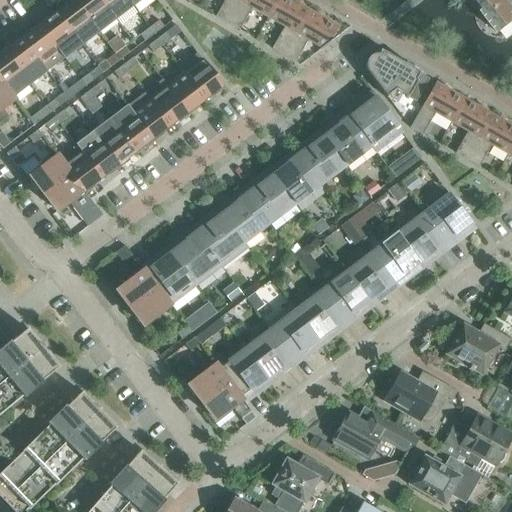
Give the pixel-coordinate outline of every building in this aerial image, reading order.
[(81,45),(98,32),(73,0),(69,0),(65,4),(63,1),(54,9),(81,45)] [(73,0),(98,32),(115,19),(101,0),(73,0)] [(101,0),(115,19),(132,5),(128,0),(101,0)] [(224,0),(215,16),(227,23),(239,0),(224,0)] [(251,8),(267,17),(276,0),(239,0),(227,23),(239,30),(251,8)] [(271,48),(283,55),(309,10),(291,0),(276,0),(267,17),(284,26),(271,48)] [(511,0),(471,0),(496,32),(511,20),(511,0)] [(45,19),(38,24),(63,58),(81,45),(54,9),(44,16),(45,19)] [(309,10),(283,55),(295,62),(307,40),(320,50),(334,39),(333,38),(331,37),(338,26),(309,10)] [(158,20),(149,27),(154,34),(163,26),(158,20)] [(46,71),(63,58),(38,24),(31,30),(29,27),(19,35),(46,71)] [(139,34),(144,41),(154,34),(149,27),(139,34)] [(157,38),(162,45),(172,37),(167,31),(157,38)] [(29,84),(46,71),(19,35),(9,42),(11,45),(4,50),(29,84)] [(157,38),(148,46),(152,52),(162,45),(157,38)] [(124,46),(114,53),(119,60),(129,52),(124,46)] [(13,96),(29,84),(4,50),(0,53),(0,79),(1,81),(13,96)] [(409,64),(408,63),(407,63),(406,63),(404,63),(403,64),(379,50),(378,51),(378,54),(377,54),(375,54),(374,54),(373,55),(372,55),(370,56),(368,57),(366,59),(365,62),(365,63),(364,65),(364,67),(365,69),(366,71),(386,97),(395,90),(406,97),(414,102),(427,78),(411,69),(411,67),(411,66),(410,65),(409,64)] [(119,60),(114,53),(105,61),(110,67),(119,60)] [(213,97),(223,88),(197,53),(179,66),(204,100),(211,94),(213,97)] [(137,63),(132,57),(123,64),(128,71),(137,63)] [(128,71),(123,64),(113,72),(118,78),(128,71)] [(196,105),(204,100),(179,66),(178,67),(183,73),(167,85),(162,79),(161,79),(188,115),(198,108),(196,105)] [(90,72),(80,79),(85,86),(94,78),(90,72)] [(75,93),(85,86),(80,79),(70,87),(75,93)] [(161,79),(144,92),(169,126),(176,120),(178,123),(188,115),(161,79)] [(0,121),(7,116),(2,109),(15,99),(13,96),(1,81),(0,81),(0,121)] [(464,98),(435,82),(418,111),(409,127),(422,134),(434,112),(450,122),(464,98)] [(88,90),(93,97),(103,89),(98,83),(88,90)] [(93,97),(88,90),(79,98),(84,104),(93,97)] [(144,92),(127,106),(154,141),(164,134),(162,131),(169,126),(144,92)] [(375,151),(401,132),(371,92),(358,102),(360,104),(347,115),(370,146),(375,151)] [(46,105),(50,112),(60,105),(55,98),(46,105)] [(467,131),(455,153),(466,160),(492,115),(464,98),(450,122),(467,131)] [(46,105),(36,113),(41,119),(50,112),(46,105)] [(110,119),(135,152),(142,146),(144,149),(154,141),(127,106),(110,119)] [(54,116),(59,123),(68,116),(64,109),(54,116)] [(319,131),(345,165),(370,146),(347,115),(333,125),(331,122),(319,131)] [(511,125),(492,115),(466,160),(478,167),(491,145),(507,154),(511,144),(511,125)] [(54,116),(44,124),(49,130),(59,123),(54,116)] [(110,119),(92,132),(119,167),(129,160),(128,157),(135,152),(110,119)] [(42,136),(37,129),(27,137),(32,143),(42,136)] [(296,153),(319,184),(345,165),(319,131),(307,140),(309,143),(296,153)] [(109,175),(119,167),(92,132),(75,145),(100,178),(108,172),(109,175)] [(0,147),(1,149),(9,143),(2,134),(0,133),(0,147)] [(59,157),(70,173),(85,193),(95,186),(93,183),(100,178),(75,145),(59,157)] [(14,150),(6,156),(11,164),(19,157),(14,150)] [(268,170),(293,203),(319,184),(296,153),(282,163),(280,161),(268,170)] [(37,186),(43,193),(70,173),(59,157),(57,154),(43,164),(42,162),(25,175),(35,188),(37,186)] [(404,170),(397,161),(387,168),(394,178),(404,170)] [(245,192),(268,223),(293,203),(268,170),(256,179),(258,182),(245,192)] [(410,189),(420,181),(412,171),(402,178),(410,189)] [(85,193),(70,173),(43,193),(57,211),(70,201),(72,203),(85,193)] [(368,198),(380,188),(373,180),(361,189),(368,198)] [(395,198),(405,191),(397,180),(387,188),(395,198)] [(357,205),(367,198),(360,189),(350,196),(357,205)] [(217,209),(242,242),(268,223),(245,192),(231,202),(229,200),(217,209)] [(422,214),(446,245),(459,235),(461,237),(474,228),(448,194),(422,214)] [(377,208),(373,202),(363,209),(368,216),(377,208)] [(207,220),(194,231),(217,261),(242,242),(217,209),(205,218),(207,220)] [(347,221),(354,229),(363,222),(357,214),(347,221)] [(432,255),(446,245),(422,214),(397,233),(422,267),(434,258),(432,255)] [(318,235),(328,227),(321,219),(311,226),(318,235)] [(346,236),(354,230),(354,229),(347,221),(339,227),(346,236)] [(191,280),(217,261),(194,231),(180,241),(178,238),(166,247),(191,280)] [(397,233),(371,252),(395,284),(408,273),(410,276),(422,267),(397,233)] [(120,259),(129,252),(124,245),(115,253),(120,259)] [(143,269),(155,284),(166,299),(169,304),(194,285),(191,280),(166,247),(154,256),(156,259),(143,269)] [(277,255),(283,262),(285,264),(294,257),(292,255),(286,248),(277,255)] [(318,267),(307,252),(296,259),(308,275),(318,267)] [(381,294),(395,284),(371,252),(345,271),(371,306),(383,297),(381,294)] [(116,289),(127,305),(155,284),(143,269),(141,266),(128,277),(129,279),(116,289)] [(359,315),(371,306),(345,271),(320,291),(344,322),(357,312),(359,315)] [(232,282),(222,290),(229,301),(240,292),(232,282)] [(166,299),(155,284),(127,305),(135,315),(133,317),(142,330),(159,317),(158,315),(170,305),(169,304),(166,299)] [(294,310),(320,344),(332,335),(330,333),(344,322),(320,291),(294,310)] [(511,317),(511,297),(511,299),(509,298),(503,309),(505,310),(504,312),(511,317)] [(294,310),(269,329),(293,361),(306,351),(308,353),(320,344),(294,310)] [(195,312),(183,322),(185,326),(190,332),(203,322),(195,312)] [(477,334),(462,326),(446,353),(458,361),(457,363),(471,371),(473,369),(481,373),(496,347),(503,351),(509,339),(483,324),(477,334)] [(176,333),(181,339),(190,332),(185,326),(176,333)] [(0,362),(10,374),(42,348),(27,328),(0,350),(0,362)] [(279,371),(293,361),(269,329),(243,348),(269,383),(281,374),(279,371)] [(184,344),(189,350),(199,343),(194,337),(184,344)] [(42,348),(10,374),(25,393),(26,394),(58,367),(42,348)] [(257,392),(269,383),(243,348),(218,367),(228,381),(242,399),(255,389),(257,392)] [(0,382),(10,374),(0,362),(0,382)] [(196,395),(201,402),(228,381),(218,367),(215,363),(202,373),(200,371),(183,384),(193,397),(196,395)] [(420,419),(425,421),(429,421),(434,416),(436,413),(444,400),(450,403),(452,398),(456,391),(421,371),(415,382),(399,373),(383,400),(418,420),(419,419),(420,419)] [(0,382),(0,413),(25,393),(10,374),(0,382)] [(207,409),(204,411),(214,424),(231,411),(229,409),(242,399),(228,381),(201,402),(207,409)] [(81,392),(50,421),(51,422),(68,439),(98,410),(81,392)] [(115,427),(98,410),(68,439),(84,456),(85,457),(115,427)] [(332,440),(367,459),(379,438),(405,452),(414,436),(371,411),(365,422),(347,412),(332,440)] [(245,425),(254,418),(250,412),(240,419),(245,425)] [(455,421),(438,451),(449,457),(454,459),(464,465),(466,461),(471,464),(469,468),(485,477),(492,463),(495,464),(496,462),(499,462),(503,458),(504,453),(502,451),(511,436),(476,417),(469,429),(455,421)] [(24,448),(25,448),(41,465),(68,439),(51,422),(24,448)] [(315,449),(325,455),(330,446),(313,436),(309,443),(316,447),(316,448),(315,449)] [(68,439),(41,465),(57,482),(84,456),(68,439)] [(57,482),(41,465),(25,448),(0,472),(0,476),(30,508),(57,482)] [(112,482),(112,483),(130,498),(158,466),(139,450),(112,482)] [(271,484),(275,486),(270,495),(277,499),(273,505),(285,511),(297,511),(316,479),(326,485),(333,473),(305,457),(298,467),(285,460),(271,484)] [(424,457),(408,485),(443,505),(449,494),(464,503),(480,475),(449,457),(443,468),(424,457)] [(386,464),(390,477),(394,476),(401,464),(395,461),(386,464)] [(130,498),(146,511),(151,511),(177,483),(158,466),(130,498)] [(88,511),(118,511),(130,498),(112,483),(88,511)] [(262,492),(254,488),(251,494),(258,498),(262,492)] [(146,511),(130,498),(118,511),(146,511)] [(280,511),(263,502),(256,511),(255,511),(233,499),(225,511),(280,511)] [(376,511),(362,503),(356,511),(349,511),(341,507),(338,511),(376,511)]
